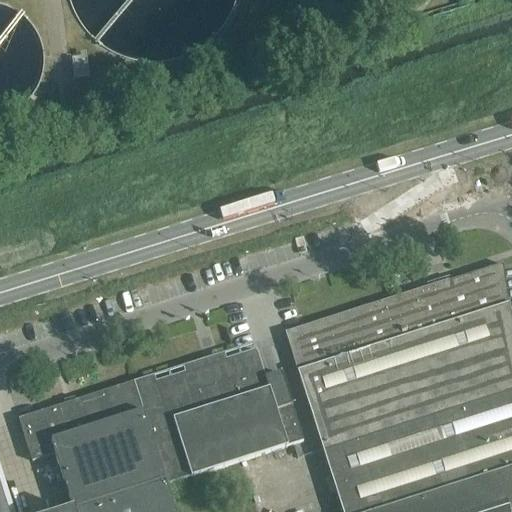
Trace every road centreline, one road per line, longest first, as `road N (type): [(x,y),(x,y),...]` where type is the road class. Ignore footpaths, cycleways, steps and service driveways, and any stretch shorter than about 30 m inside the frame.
road 1 (unclassified): [(506,218),(473,214),(0,369)]
road 2 (tertiary): [(9,291),(511,136)]
